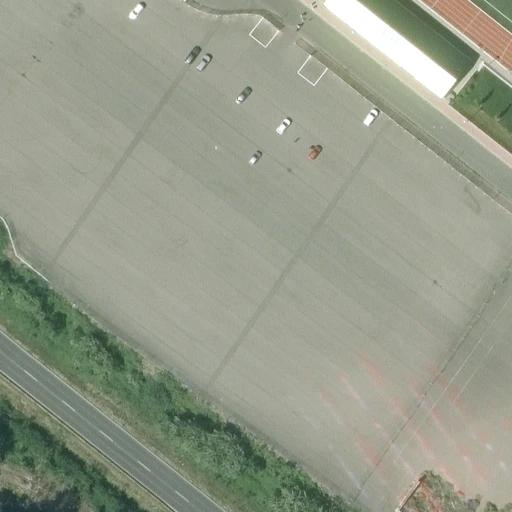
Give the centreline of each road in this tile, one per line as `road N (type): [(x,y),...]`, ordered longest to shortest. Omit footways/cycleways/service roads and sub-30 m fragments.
road 1 (unclassified): [(275,0),(511,186)]
road 2 (secondary): [(0,354),(193,511)]
